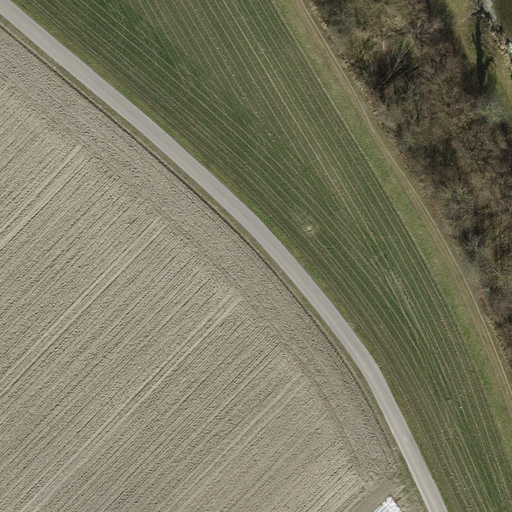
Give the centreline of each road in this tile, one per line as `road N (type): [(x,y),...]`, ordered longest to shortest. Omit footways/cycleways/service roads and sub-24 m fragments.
road 1 (unclassified): [(439,511),(365,359),(294,268),(252,221),(0,0)]
road 2 (track): [(511,394),(448,252),(300,0)]
